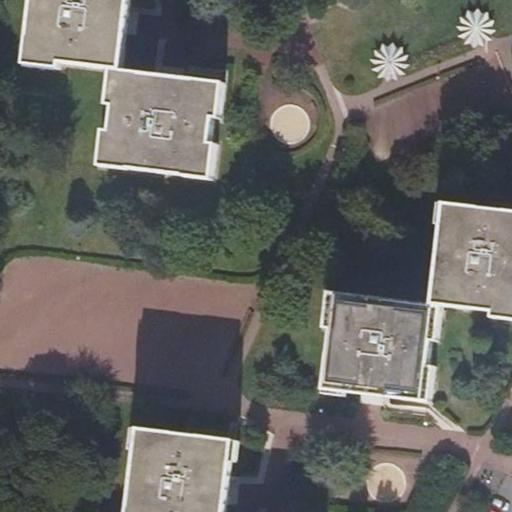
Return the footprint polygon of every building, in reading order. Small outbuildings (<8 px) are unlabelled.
[(118,77),(133,78),(137,27),(139,0),(42,0),(36,76),(66,78),(67,72),(118,77)] [(174,82),(133,78),(118,77),(115,114),(120,115),(118,136),(112,136),(109,175),(222,185),(225,147),(220,146),(222,122),(228,122),(231,86),(174,82)] [(511,221),(455,215),(445,314),(454,314),(509,319),(509,327),(511,326),(511,221)] [(451,350),(454,314),(445,314),(346,304),(342,340),(347,341),(343,399),(431,408),(445,409),(448,375),(444,375),(446,350),(451,350)] [(228,511),(231,493),(237,440),(139,430),(129,511),(228,511)]
